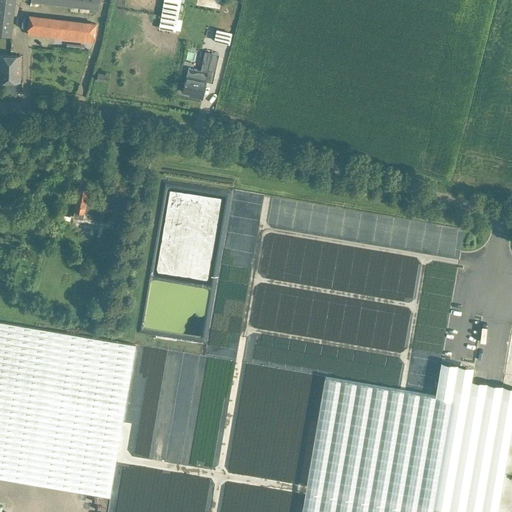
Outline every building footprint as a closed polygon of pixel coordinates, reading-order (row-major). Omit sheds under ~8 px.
[(0,0),(0,35),(14,37),(18,0),(0,0)] [(32,0),(32,1),(97,10),(98,0),(32,0)] [(30,15),(28,35),(46,37),(52,38),(61,40),(62,38),(94,42),(94,35),(95,36),(96,23),(30,15)] [(213,48),(208,69),(216,71),(221,50),(213,48)] [(0,54),(0,80),(20,81),(21,55),(0,54)] [(188,67),(183,91),(195,94),(195,96),(202,98),(208,72),(188,67)] [(97,80),(107,81),(108,74),(98,72),(97,80)] [(74,211),(92,214),(95,198),(87,197),(89,189),(79,187),(74,211)] [(99,191),(94,219),(109,222),(114,193),(99,191)] [(0,321),(0,477),(110,496),(135,345),(0,321)] [(435,395),(325,377),(302,511),(496,511),(511,420),(511,388),(470,381),(472,371),(440,366),(435,395)]
